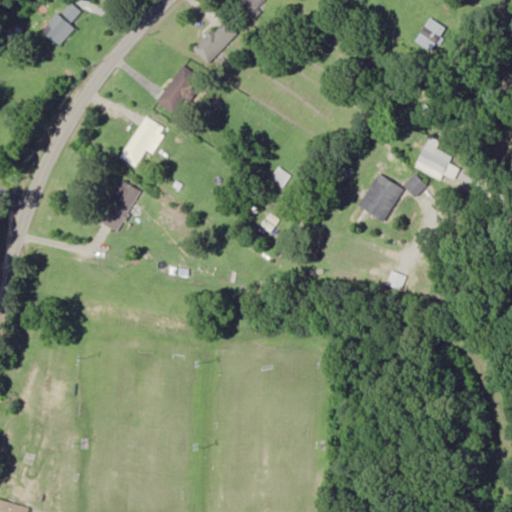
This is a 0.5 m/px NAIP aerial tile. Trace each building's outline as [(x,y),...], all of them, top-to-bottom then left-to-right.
[(267,0),(241,0),(240,2),(254,15),(267,0)] [(79,28),(73,22),(84,11),(74,1),(46,29),(62,45),(79,28)] [(240,33),(226,20),(197,49),(211,63),(240,33)] [(178,114),(203,77),(185,65),(160,101),(178,114)] [(155,152),(168,127),(146,116),(124,158),(140,167),(149,149),(155,152)] [(441,140),(430,135),(417,167),(444,178),(454,154),(439,147),(441,140)] [(271,179),(285,186),(292,174),(278,166),(271,179)] [(359,205),(384,221),(406,188),(381,172),(359,205)] [(427,185),(417,174),(407,184),(417,195),(427,185)] [(144,191),(126,181),(103,220),(120,230),(144,191)] [(32,511),(34,506),(0,496),(0,511),(32,511)]
